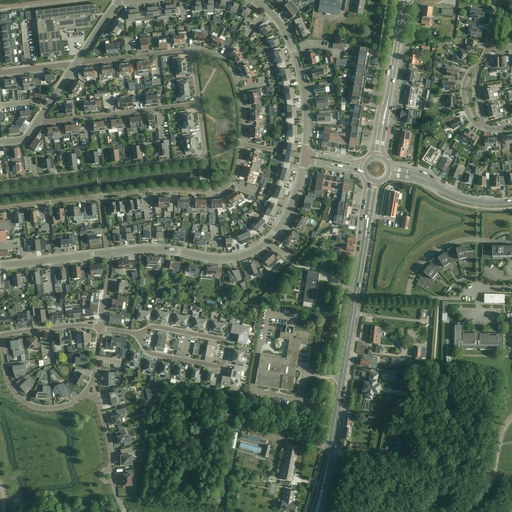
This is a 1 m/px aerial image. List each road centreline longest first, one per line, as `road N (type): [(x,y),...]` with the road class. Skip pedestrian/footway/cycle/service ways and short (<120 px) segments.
road 1 (residential): [(101,196),(221,190),(236,174),(243,144),(239,80),(220,58),(192,50)]
road 2 (secondary): [(328,462),(374,181)]
road 3 (residential): [(106,253),(243,254),(285,215),(305,155)]
road 4 (residential): [(92,390),(68,405),(32,406),(6,378),(1,342),(4,333),(100,328)]
road 5 (residential): [(137,333),(152,354),(220,365),(220,339),(153,327)]
road 6 (track): [(494,472),(330,448)]
road 7 (residential): [(305,155),(293,49),(258,3)]
road 8 (residential): [(97,171),(204,157),(195,103)]
road 9 (secondary): [(377,156),(403,0)]
road 10 (residential): [(195,103),(38,117)]
road 11 (residential): [(389,170),(469,200),(511,201)]
